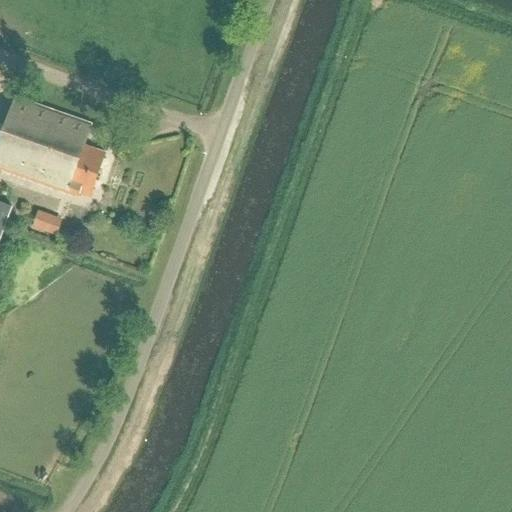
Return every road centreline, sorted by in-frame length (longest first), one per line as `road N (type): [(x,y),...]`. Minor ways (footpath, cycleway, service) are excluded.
road 1 (unclassified): [(64,511),(132,384),(269,0)]
road 2 (track): [(221,133),(0,58)]
